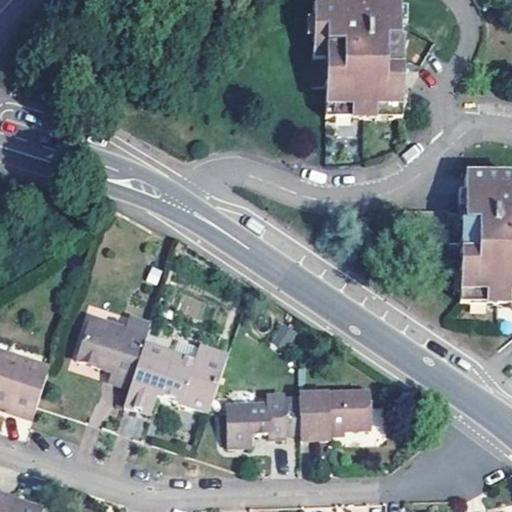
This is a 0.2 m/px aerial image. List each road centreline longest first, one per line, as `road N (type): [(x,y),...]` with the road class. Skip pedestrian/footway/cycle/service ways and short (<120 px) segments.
road 1 (residential): [(0,450),(151,498),(394,491),(444,469),(497,419)]
road 2 (residential): [(497,419),(182,205)]
road 3 (residential): [(446,149),(402,185),(374,195),(325,200),(232,170),(213,174),(182,205)]
road 4 (residential): [(182,205),(0,139)]
road 5 (residential): [(459,0),(472,32),(441,108),(446,149)]
